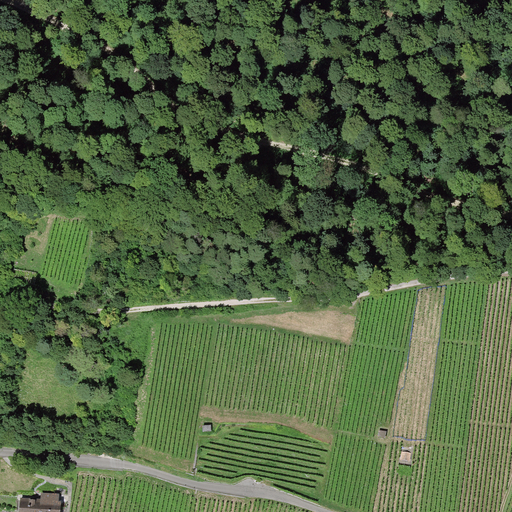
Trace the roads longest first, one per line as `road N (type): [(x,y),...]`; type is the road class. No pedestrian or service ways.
road 1 (track): [(511,216),(200,123),(108,50),(3,0)]
road 2 (track): [(511,272),(331,298),(111,311),(0,299)]
road 3 (residential): [(0,452),(123,464),(262,490),(327,511)]
